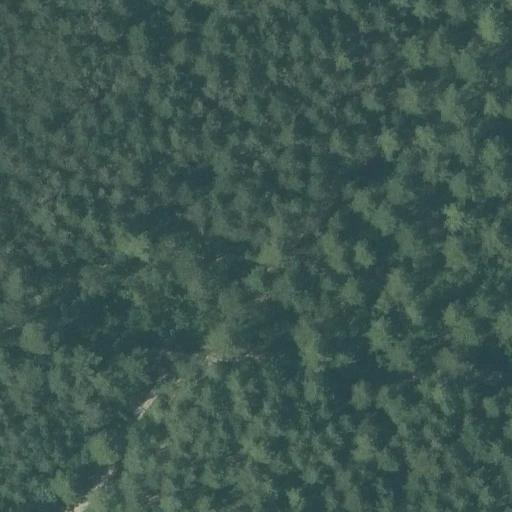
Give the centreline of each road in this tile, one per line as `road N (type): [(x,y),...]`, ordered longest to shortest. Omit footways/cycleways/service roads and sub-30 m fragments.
road 1 (unknown): [(511,327),(182,342)]
road 2 (unknown): [(182,342),(133,425),(53,511)]
